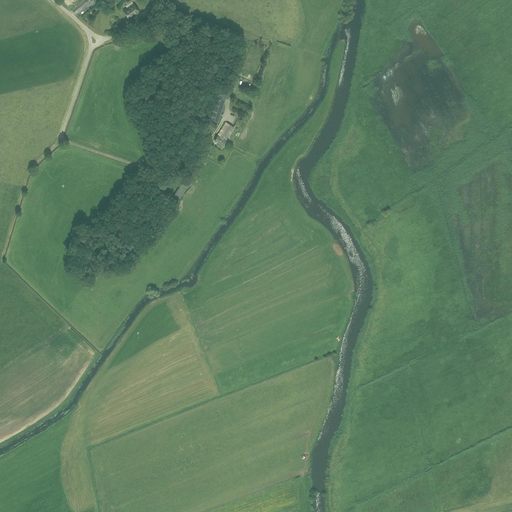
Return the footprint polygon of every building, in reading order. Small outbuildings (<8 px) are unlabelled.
[(133,3),(123,10),(130,19),(140,12),(133,3)] [(220,89),(210,120),(218,122),(228,91),(229,87),(221,85),(220,89)] [(225,141),(228,137),(234,127),(226,122),(215,140),(222,145),(225,141)] [(57,147),(63,141),(61,139),(55,145),(57,147)] [(178,203),(187,187),(181,183),(171,200),(178,203)]
